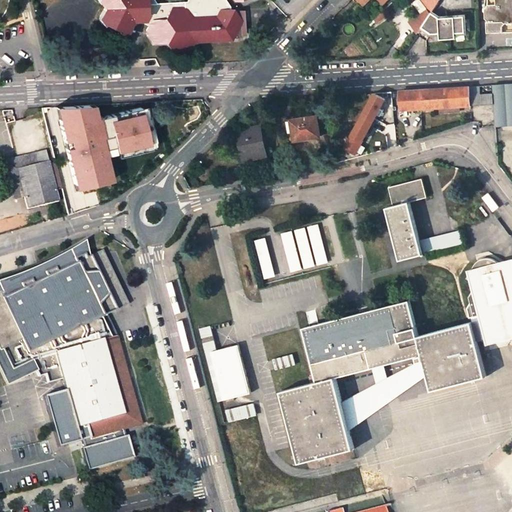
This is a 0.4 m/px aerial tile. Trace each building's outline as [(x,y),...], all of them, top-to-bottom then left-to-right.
[(97,0),(100,4),(102,3),(104,7),(99,18),(102,24),(104,22),(118,30),(118,33),(125,32),(131,20),(143,20),(153,19),(149,26),(147,32),(154,44),(168,43),(174,53),(188,52),(193,42),(231,40),(235,32),(241,22),(233,11),(230,7),(225,0),(188,0),(188,1),(156,3),(154,0),(97,0)] [(421,14),(410,23),(420,34),(424,27),(433,13),(441,0),(420,0),(428,9),(421,14)] [(420,0),(417,0),(414,3),(421,14),(428,9),(420,0)] [(511,0),(488,0),(489,0),(490,30),(511,29),(511,0)] [(378,23),(389,17),(386,10),(375,20),(378,23)] [(244,11),(233,11),(241,22),(235,32),(240,35),(246,34),(244,11)] [(433,13),(424,27),(432,33),(432,34),(441,33),(442,40),(457,39),(457,32),(467,32),(466,17),(442,19),(433,13)] [(493,105),(495,127),(511,125),(511,83),(492,85),(492,94),(493,105)] [(402,91),(403,109),(440,107),(461,106),(493,105),(492,94),(481,94),(481,86),(402,91)] [(345,148),(356,154),(384,102),(394,107),(392,92),(375,93),(345,148)] [(88,103),(51,105),(73,171),(102,164),(88,103)] [(138,103),(103,107),(113,154),(148,141),(138,103)] [(317,115),(287,120),(290,133),(294,132),(296,141),(321,137),(317,115)] [(260,127),(241,131),(247,157),(266,153),(260,127)] [(15,157),(17,169),(47,162),(45,150),(15,157)] [(47,162),(17,169),(24,197),(27,209),(57,201),(54,188),(51,178),(50,173),(48,164),(47,162)] [(420,240),(410,202),(428,197),(423,179),(390,187),(394,206),(388,208),(401,260),(423,253),(420,240)] [(329,262),(319,223),(255,240),(265,279),(329,262)] [(420,240),(423,253),(464,244),(460,230),(420,240)] [(0,367),(7,382),(35,369),(31,361),(11,370),(1,350),(0,350),(0,291),(2,291),(2,293),(0,293),(2,297),(22,288),(20,284),(31,279),(32,282),(46,276),(44,272),(55,267),(57,271),(75,262),(73,258),(84,253),(86,257),(84,244),(75,249),(71,251),(62,256),(55,260),(50,262),(39,267),(28,272),(22,275),(17,277),(0,282),(0,367)] [(46,276),(32,282),(31,279),(20,284),(22,288),(2,297),(0,293),(2,293),(2,291),(0,291),(0,350),(1,350),(11,370),(31,361),(35,369),(38,376),(45,374),(47,383),(62,379),(65,391),(55,393),(69,443),(140,423),(115,335),(112,337),(102,317),(106,315),(128,304),(102,249),(86,257),(84,253),(73,258),(75,262),(57,271),(55,267),(44,272),(46,276)] [(511,267),(495,258),(493,257),(490,256),(486,257),(483,258),(480,261),(478,262),(469,278),(472,279),(474,290),(471,297),(472,302),(468,309),(471,318),(479,317),(486,341),(511,334),(511,267)] [(419,336),(410,300),(304,328),(318,382),(282,391),(301,462),(354,448),(336,378),(424,354),(433,390),(487,376),(473,322),(419,336)] [(106,315),(102,317),(112,337),(115,335),(106,315)] [(217,350),(211,326),(200,329),(206,353),(212,352),(217,350)] [(251,393),(239,345),(217,350),(212,352),(224,400),(251,393)] [(219,402),(224,400),(212,352),(206,353),(219,402)] [(295,364),(293,354),(274,359),(277,369),(295,364)] [(69,443),(55,393),(44,397),(58,446),(69,443)] [(255,414),(253,405),(227,412),(229,420),(255,414)] [(130,435),(84,447),(90,469),(136,456),(130,435)]
